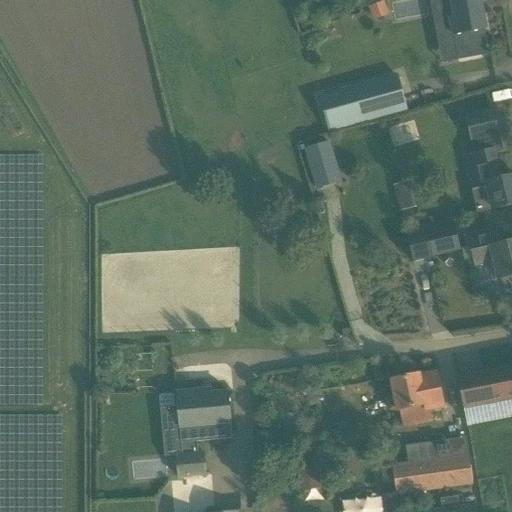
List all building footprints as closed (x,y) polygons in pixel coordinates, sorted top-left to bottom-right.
[(450,20),(453,36),(458,60),(487,54),(482,30),(486,29),(480,0),(455,0),(452,1),(455,19),(450,20)] [(387,13),(383,3),(368,9),(372,18),(387,13)] [(318,98),(329,134),(407,110),(396,74),(318,98)] [(472,141),(498,135),(492,111),(466,118),(472,141)] [(328,141),(303,149),(316,190),(341,182),(328,141)] [(483,188),(473,190),(473,191),(477,206),(476,206),(478,214),(511,205),(511,176),(500,180),(493,150),(475,154),(483,188)] [(401,208),(413,204),(404,181),(392,186),(401,208)] [(453,219),(406,230),(414,262),(461,250),(453,219)] [(511,239),(500,243),(497,229),(467,237),(475,269),(495,264),(498,280),(511,276),(511,239)] [(511,367),(458,378),(464,410),(511,400),(511,367)] [(426,411),(430,410),(444,407),(437,373),(420,377),(420,375),(391,381),(395,396),(388,401),(390,410),(398,412),(425,406),(426,411)] [(197,426),(208,425),(231,423),(228,392),(204,394),(203,390),(177,393),(183,456),(177,456),(179,479),(208,476),(206,451),(199,451),(197,426)] [(397,495),(473,485),(469,455),(393,466),(397,495)] [(356,458),(340,460),(342,480),(359,477),(356,458)] [(318,465),(296,469),(299,487),(321,483),(318,465)] [(440,499),(442,511),(436,511),(477,511),(476,507),(461,509),(459,496),(440,499)]
